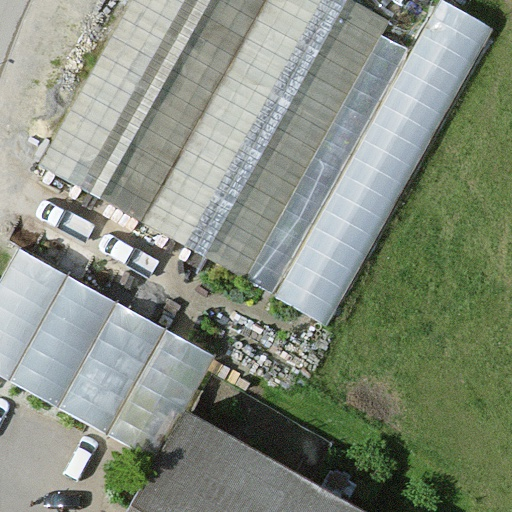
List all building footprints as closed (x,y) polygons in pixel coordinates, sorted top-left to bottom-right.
[(137,227),(263,0),(129,0),(35,170),(137,227)] [(383,26),(335,0),(263,0),(137,227),(240,284),(377,39),(383,26)] [(438,7),(410,57),(274,302),(325,331),(490,36),(438,7)] [(410,57),(377,39),(240,284),(274,302),(410,57)] [(356,511),(186,417),(132,511),(356,511)]
